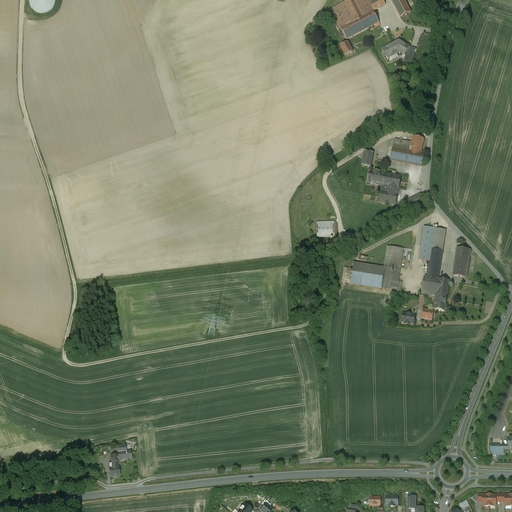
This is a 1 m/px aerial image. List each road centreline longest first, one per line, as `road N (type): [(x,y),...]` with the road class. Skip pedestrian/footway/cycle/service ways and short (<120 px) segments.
road 1 (track): [(318,314),(300,327),(87,364),(65,360),(76,285),(20,98),(20,0)]
road 2 (secondary): [(437,473),(290,475),(0,506)]
road 3 (unclassified): [(511,291),(427,190),(431,129),(460,7)]
road 4 (track): [(342,240),(323,184),(327,172),(387,137),(431,135)]
road 5 (tertiary): [(452,457),(511,300)]
